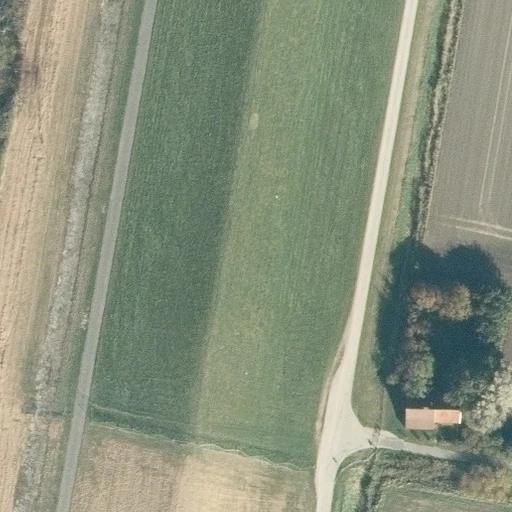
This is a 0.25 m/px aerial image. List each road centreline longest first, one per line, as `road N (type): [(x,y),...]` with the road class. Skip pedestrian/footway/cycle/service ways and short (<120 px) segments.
road 1 (track): [(143,0),(64,511)]
road 2 (track): [(339,432),(414,0)]
road 3 (track): [(464,454),(339,432)]
